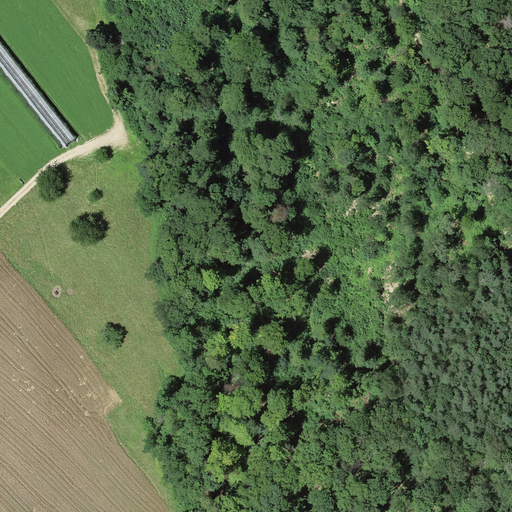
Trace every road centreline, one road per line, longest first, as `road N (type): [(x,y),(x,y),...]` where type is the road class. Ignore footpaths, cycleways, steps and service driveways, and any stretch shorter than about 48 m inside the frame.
road 1 (track): [(56,0),(104,60),(121,134),(68,155),(0,218)]
road 2 (track): [(511,248),(402,0)]
